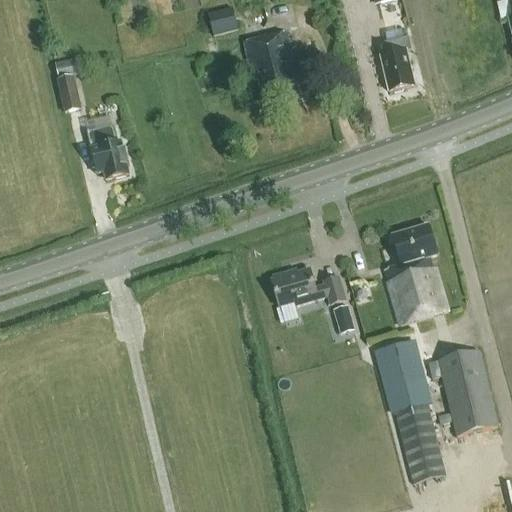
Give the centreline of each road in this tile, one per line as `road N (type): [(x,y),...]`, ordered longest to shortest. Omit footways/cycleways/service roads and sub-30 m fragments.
road 1 (tertiary): [(0,282),(511,105)]
road 2 (track): [(438,135),(511,446)]
